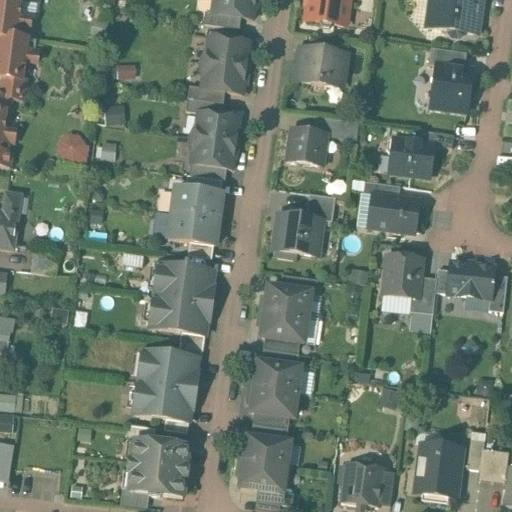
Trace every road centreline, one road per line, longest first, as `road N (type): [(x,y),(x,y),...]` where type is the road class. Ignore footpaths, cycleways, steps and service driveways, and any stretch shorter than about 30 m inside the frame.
road 1 (residential): [(202,511),(278,0)]
road 2 (residential): [(511,246),(493,244),(476,211),(505,0)]
